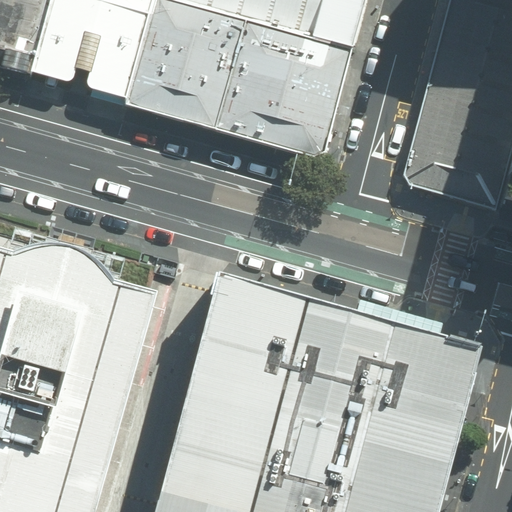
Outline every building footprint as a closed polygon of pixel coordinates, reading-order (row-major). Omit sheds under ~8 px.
[(323,160),(362,0),(51,0),(37,57),(32,74),(323,160)] [(511,154),(511,0),(452,0),(403,185),(496,211),(506,176),(511,154)] [(0,511),(91,511),(153,298),(109,286),(103,275),(94,266),(81,256),(71,251),(59,248),(46,248),(33,247),(22,252),(10,257),(0,254),(0,511)] [(436,511),(479,351),(216,281),(160,496),(224,511),(436,511)] [(224,511),(160,496),(156,511),(224,511)]
